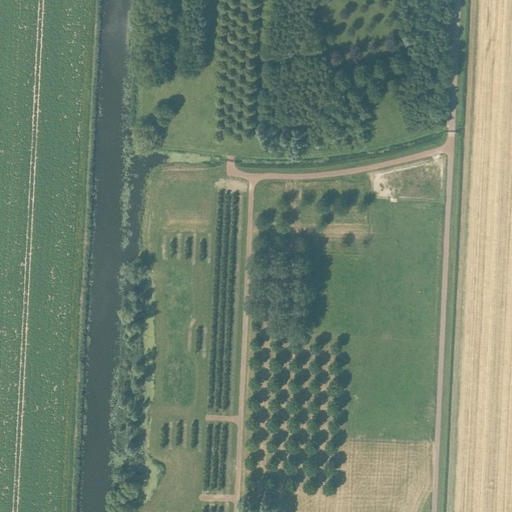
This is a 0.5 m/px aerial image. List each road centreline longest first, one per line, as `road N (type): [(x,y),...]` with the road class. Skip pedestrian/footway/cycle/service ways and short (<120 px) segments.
road 1 (track): [(452,511),(477,0)]
road 2 (track): [(449,147),(433,511)]
road 3 (track): [(251,176),(235,511)]
road 4 (track): [(449,147),(309,176),(230,172),(230,155)]
